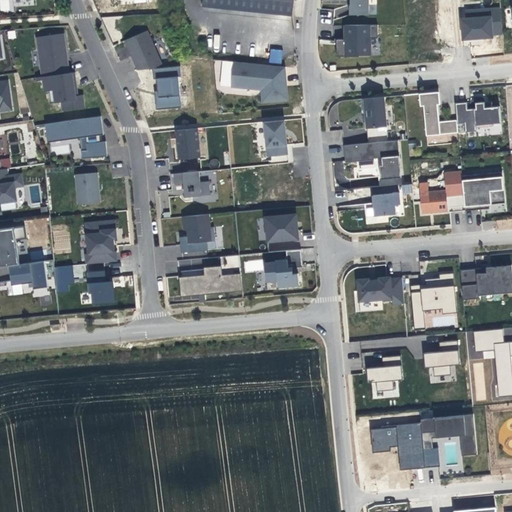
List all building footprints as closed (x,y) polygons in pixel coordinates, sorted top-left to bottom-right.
[(0,0),(0,11),(11,11),(10,0),(0,0)] [(262,0),(202,0),(202,5),(261,11),(262,0)] [(262,0),(261,11),(292,14),(294,2),(293,0),(262,0)] [(369,0),(350,0),(350,1),(351,5),(349,5),(350,15),(370,14),(369,0)] [(501,8),(466,11),(466,18),(463,19),(464,38),(480,37),(492,36),(492,34),(502,33),(501,8)] [(377,24),(345,25),(345,40),(341,40),(336,40),(336,43),(337,57),(360,56),(360,54),(370,54),(369,37),(377,37),(377,24)] [(150,31),(127,40),(130,46),(131,50),(130,51),(138,70),(162,67),(150,31)] [(63,34),(38,37),(43,76),(68,73),(65,50),(63,34)] [(282,51),(271,50),(270,66),(281,67),(282,51)] [(270,66),(233,63),(232,86),(262,90),(262,101),(288,100),(286,86),(286,82),(284,67),(281,67),(270,66)] [(181,66),(153,69),(153,79),(158,78),(159,84),(160,92),(156,93),(156,97),(157,109),(182,107),(179,77),(182,76),(181,66)] [(74,72),(36,77),(37,81),(43,80),(45,91),(50,91),(51,103),(62,101),(63,110),(84,107),(82,96),(78,96),(77,92),(76,87),(74,72)] [(8,81),(0,81),(0,110),(12,109),(8,81)] [(437,92),(420,93),(421,106),(424,106),(427,135),(458,133),(457,124),(457,121),(439,122),(438,104),(441,104),(440,97),(440,92),(437,92)] [(384,97),(364,99),(365,114),(368,143),(388,141),(384,97)] [(467,102),(455,103),(457,124),(465,123),(465,132),(476,131),(476,127),(492,126),(492,124),(501,123),(500,106),(494,106),(493,101),(484,102),(475,103),(476,109),(467,109),(467,102)] [(101,116),(47,124),(48,142),(81,137),(82,157),(108,156),(105,141),(87,142),(86,137),(103,134),(103,129),(101,116)] [(284,120),(264,122),(268,156),(287,154),(285,136),(284,120)] [(198,128),(177,130),(179,141),(180,158),(189,157),(200,156),(200,153),(198,128)] [(398,141),(344,145),(345,156),(350,156),(351,162),(357,162),(358,169),(377,168),(379,186),(402,185),(398,141)] [(10,158),(1,159),(1,167),(10,167),(10,158)] [(343,177),(344,161),(334,161),(334,177),(343,177)] [(6,169),(0,169),(0,214),(2,214),(0,203),(17,200),(15,186),(23,185),(21,174),(7,176),(6,169)] [(199,171),(174,173),(175,185),(184,185),(185,190),(185,197),(210,194),(209,182),(200,182),(199,171)] [(461,171),(445,173),(446,190),(420,193),(422,213),(439,211),(448,210),(446,195),(463,194),(462,176),(461,171)] [(477,174),(462,176),(465,211),(480,209),(484,209),(489,208),(489,204),(505,202),(502,172),(488,173),(477,174)] [(97,173),(76,175),(79,204),(100,202),(98,182),(97,173)] [(412,193),(412,184),(402,185),(403,194),(412,193)] [(400,192),(374,195),(375,202),(376,215),(397,213),(396,206),(401,205),(400,192)] [(372,207),(365,207),(365,216),(373,216),(372,207)] [(209,214),(183,217),(184,230),(188,229),(188,233),(188,237),(181,237),(183,253),(210,250),(209,241),(216,241),(214,227),(210,227),(209,214)] [(296,214),(266,217),(268,241),(298,239),(298,230),(297,223),(296,214)] [(115,220),(86,222),(89,254),(86,254),(87,264),(118,261),(117,251),(115,251),(114,238),(117,237),(116,233),(116,229),(115,220)] [(0,228),(0,266),(9,266),(19,265),(16,240),(27,239),(25,226),(0,228)] [(301,249),(286,250),(287,259),(276,260),(276,262),(265,263),(267,282),(278,281),(278,286),(298,284),(297,274),(293,274),(292,268),(303,267),(302,259),(301,249)] [(43,251),(30,252),(32,263),(44,261),(43,251)] [(245,271),(263,270),(263,260),(244,261),(245,271)] [(19,265),(9,266),(12,283),(12,285),(28,283),(29,287),(33,287),(33,289),(47,287),(46,280),(44,261),(32,263),(19,265)] [(74,278),(86,277),(85,264),(73,265),(74,278)] [(72,265),(54,267),(57,292),(68,290),(68,283),(74,282),(72,265)] [(222,266),(205,268),(206,276),(193,277),(181,279),(183,295),(200,293),(201,301),(206,301),(205,294),(242,291),(240,273),(223,275),(222,266)] [(511,292),(511,271),(511,266),(461,270),(463,299),(479,298),(479,295),(505,293),(511,292)] [(105,271),(89,272),(90,292),(93,292),(94,303),(115,301),(113,281),(106,282),(105,271)] [(433,276),(425,277),(426,283),(410,285),(411,292),(414,330),(426,329),(424,309),(443,307),(443,312),(456,311),(453,273),(440,274),(440,275),(433,276)] [(404,303),(402,278),(391,279),(391,276),(378,278),(373,278),(370,278),(358,280),(360,301),(393,298),(393,304),(404,303)] [(511,341),(504,342),(503,329),(473,331),(475,352),(494,350),(498,397),(511,395),(511,371),(511,356),(511,355),(511,341)] [(443,343),(440,343),(441,352),(424,353),(425,368),(433,367),(434,376),(451,375),(450,364),(459,363),(458,342),(443,343)] [(387,357),(384,357),(384,366),(367,367),(368,382),(377,381),(377,390),(394,389),(393,378),(403,378),(401,356),(387,357)] [(472,414),(420,419),(421,423),(425,467),(440,466),(438,448),(433,448),(432,437),(459,435),(461,455),(476,454),(472,414)] [(382,428),(370,429),(373,452),(390,450),(390,447),(398,446),(401,470),(425,467),(421,423),(382,426),(382,428)]
